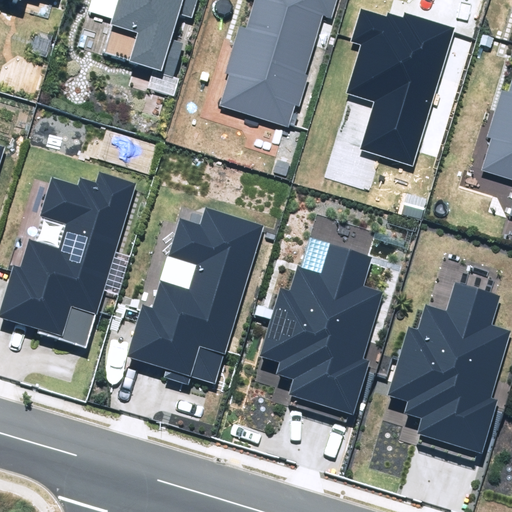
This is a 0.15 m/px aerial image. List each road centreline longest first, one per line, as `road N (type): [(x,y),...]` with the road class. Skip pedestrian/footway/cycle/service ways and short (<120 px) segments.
road 1 (residential): [(122,463),(278,511)]
road 2 (residential): [(0,426),(122,463)]
